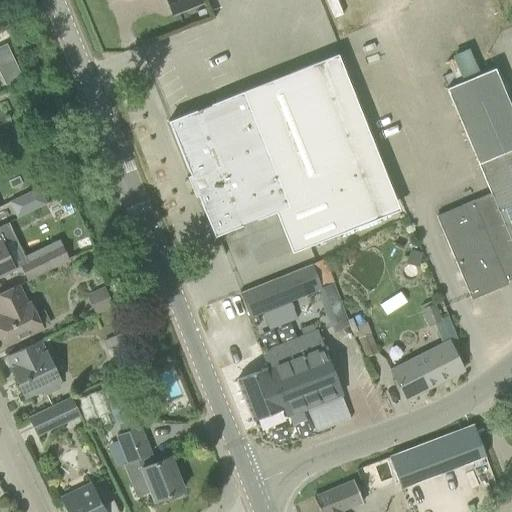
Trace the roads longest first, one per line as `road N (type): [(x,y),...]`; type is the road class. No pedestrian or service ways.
road 1 (tertiary): [(250,486),(54,0)]
road 2 (unclassified): [(250,486),(481,392),(511,370)]
